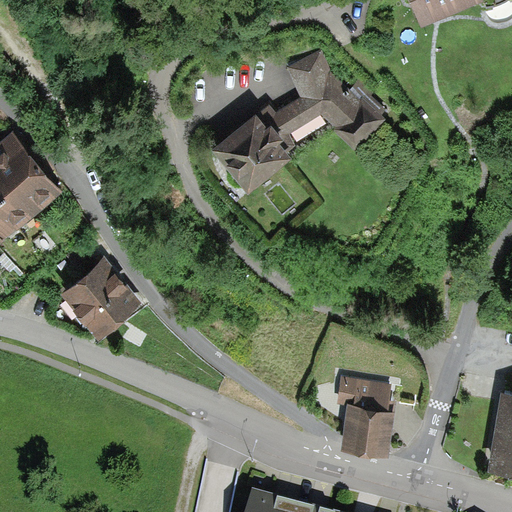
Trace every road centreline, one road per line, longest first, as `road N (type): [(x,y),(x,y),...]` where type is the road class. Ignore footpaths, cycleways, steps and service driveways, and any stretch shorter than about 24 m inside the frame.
road 1 (residential): [(456,356),(292,290),(232,243),(194,190),(159,107),(162,80),(183,55),(264,27)]
road 2 (residential): [(23,118),(157,302),(214,356),(322,430),(329,453)]
road 3 (residential): [(329,453),(0,323)]
road 4 (residential): [(456,356),(474,296),(511,232)]
road 5 (residential): [(418,479),(456,356)]
